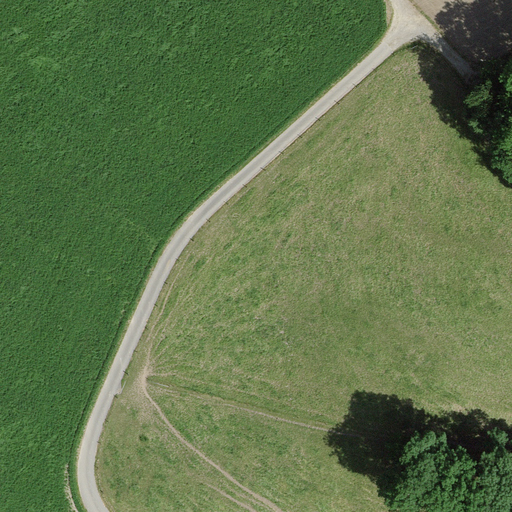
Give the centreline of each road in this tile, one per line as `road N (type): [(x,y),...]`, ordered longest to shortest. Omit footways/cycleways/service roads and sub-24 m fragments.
road 1 (track): [(418,20),(223,193),(170,255),(92,437),(85,472),(99,511)]
road 2 (motorway): [(0,443),(511,226)]
road 3 (motorway): [(460,0),(136,145),(0,218)]
road 4 (track): [(399,0),(464,71),(511,148)]
